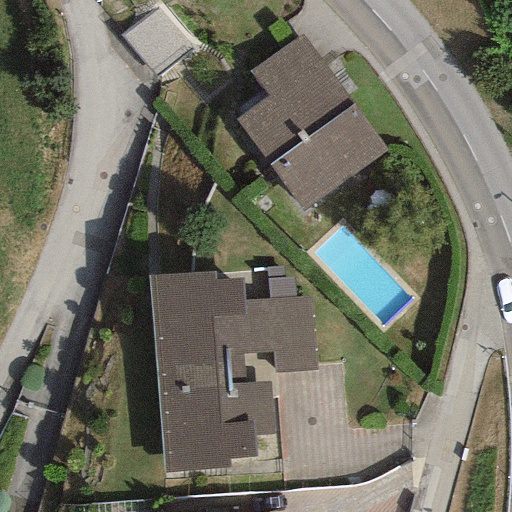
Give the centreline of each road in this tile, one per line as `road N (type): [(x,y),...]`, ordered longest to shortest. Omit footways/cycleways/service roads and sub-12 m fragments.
road 1 (residential): [(76,0),(92,91),(82,162),(56,248),(0,373)]
road 2 (residential): [(505,216),(427,511)]
road 3 (tertiary): [(366,0),(446,96),(505,216)]
